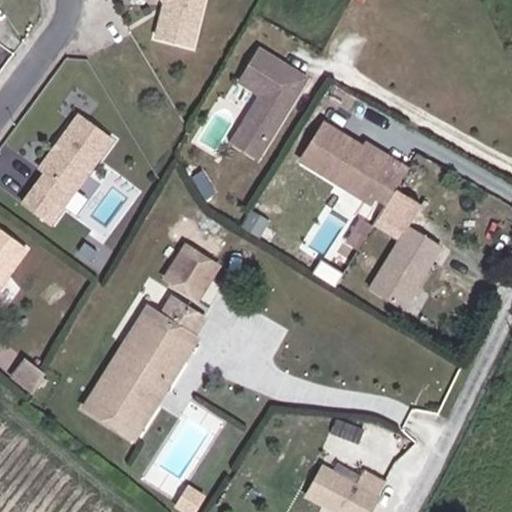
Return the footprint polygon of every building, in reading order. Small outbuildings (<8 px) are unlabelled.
[(204,39),(212,0),(178,0),(178,15),(172,15),(170,33),(204,39)] [(279,125),(319,60),(271,31),(251,63),(272,77),(253,109),(279,125)] [(279,125),(253,109),(243,124),(269,140),(279,125)] [(400,189),(422,156),(408,146),(405,151),(341,109),(316,144),(384,188),(388,182),(400,189)] [(68,217),(129,139),(93,110),(54,161),(62,166),(39,194),(68,217)] [(423,214),(387,276),(420,295),(456,233),(423,214)] [(0,294),(39,242),(6,217),(0,225),(0,294)] [(226,257),(195,237),(175,268),(206,288),(226,257)] [(202,326),(212,310),(177,287),(166,304),(152,295),(89,393),(142,427),(158,402),(136,387),(155,357),(178,372),(205,329),(202,326)] [(178,372),(155,357),(136,387),(158,402),(178,372)] [(335,431),(363,439),(368,424),(339,416),(335,431)] [(360,507),(373,482),(351,471),(319,454),(306,480),(360,507)] [(373,482),(380,469),(357,457),(351,471),(373,482)] [(212,486),(198,477),(186,495),(200,504),(212,486)]
